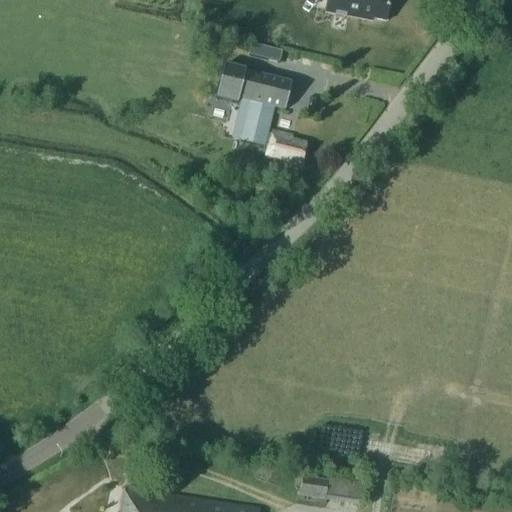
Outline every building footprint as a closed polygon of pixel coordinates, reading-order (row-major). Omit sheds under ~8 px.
[(326,0),(324,13),(334,15),(334,17),(345,19),(345,17),(371,22),(371,20),(386,22),(389,0),(326,0)] [(280,67),(284,53),(253,45),(249,58),(280,67)] [(245,71),(224,66),(215,99),(237,104),(238,100),(249,103),(239,142),(263,148),(263,147),(264,147),(267,135),(273,109),(284,112),(291,84),(245,73),(245,71)] [(271,136),(267,135),(264,147),(268,148),(266,156),(300,165),(306,145),(291,141),(292,138),(272,133),(271,136)] [(138,465),(124,463),(122,475),(136,477),(138,465)] [(302,478),(299,496),(324,500),(327,482),(302,478)] [(257,511),(258,509),(124,489),(120,511),(257,511)]
